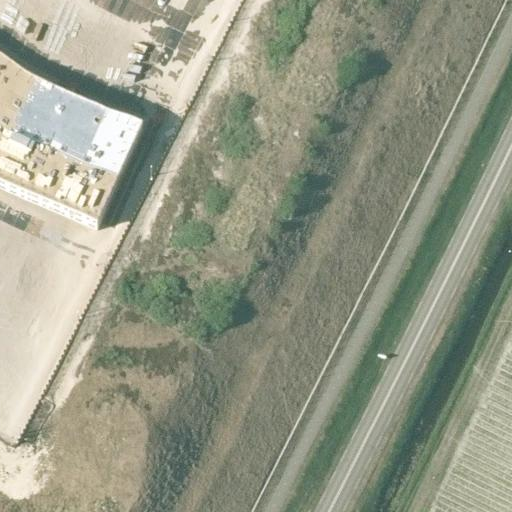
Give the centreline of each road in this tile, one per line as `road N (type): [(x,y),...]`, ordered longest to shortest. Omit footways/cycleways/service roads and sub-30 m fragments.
road 1 (secondary): [(328,511),(511,146)]
road 2 (track): [(411,511),(511,298)]
road 3 (track): [(327,0),(281,117),(266,80)]
